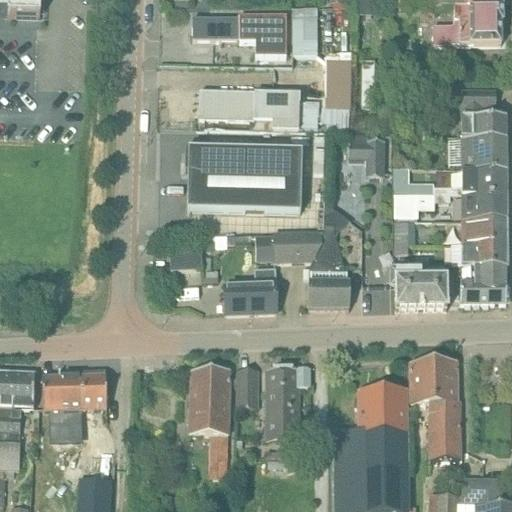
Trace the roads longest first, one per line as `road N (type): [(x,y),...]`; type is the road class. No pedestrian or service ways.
road 1 (tertiary): [(120,343),(511,331)]
road 2 (unclassified): [(120,343),(131,0)]
road 3 (tertiary): [(0,348),(120,343)]
